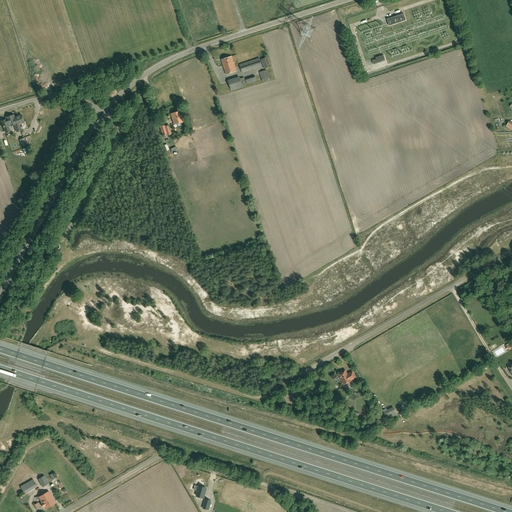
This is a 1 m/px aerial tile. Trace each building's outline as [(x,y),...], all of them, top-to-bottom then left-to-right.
[(406,20),(404,13),(387,19),(389,26),(406,20)] [(372,60),(374,64),(386,60),(384,55),(376,57),(376,59),(372,60)] [(226,74),(237,71),(232,56),(221,60),(226,74)] [(267,57),(262,59),(264,69),(270,67),(267,57)] [(262,66),(260,58),(240,65),(242,73),(262,66)] [(270,80),(267,70),(259,72),(262,82),(270,80)] [(244,77),(240,79),(240,76),(228,80),(232,91),(243,87),(242,84),(246,83),(244,77)] [(171,114),(174,124),(183,121),(180,111),(171,114)] [(17,132),(19,131),(14,117),(13,115),(6,117),(10,126),(14,124),(17,132)] [(21,115),(14,117),(19,131),(22,130),(19,124),(24,122),(21,115)] [(163,136),(167,134),(167,135),(172,134),(169,125),(165,126),(165,125),(160,127),(163,136)] [(338,374),(344,385),(351,381),(351,380),(356,377),(353,371),(348,374),(345,370),(338,374)] [(49,483),(45,476),(38,479),(42,487),(49,483)] [(33,479),(20,486),(24,494),(37,486),(33,479)] [(199,486),(197,496),(204,498),(207,488),(199,486)] [(39,497),(42,502),(41,503),(44,508),(45,507),(46,509),(56,503),(49,491),(39,497)] [(205,499),(203,508),(209,510),(212,501),(205,499)]
